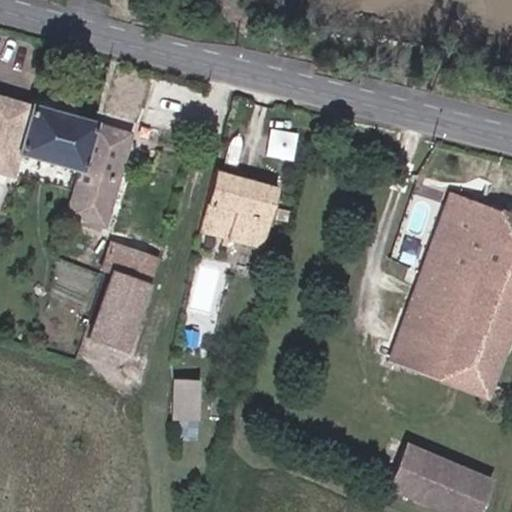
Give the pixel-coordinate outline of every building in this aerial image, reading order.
[(77,173),(92,121),(0,94),(0,171),(9,174),(15,155),(77,173)] [(77,173),(65,215),(106,226),(131,133),(92,121),(77,173)] [(270,126),(267,151),(293,155),(296,130),(270,126)] [(260,244),(276,189),(217,172),(209,202),(238,212),(232,236),(260,244)] [(485,394),(511,323),(511,213),(451,192),(388,357),(485,394)] [(110,338),(129,346),(160,257),(112,238),(103,266),(111,269),(86,332),(108,343),(110,338)] [(253,294),(257,284),(246,280),(243,291),(253,294)] [(152,356),(129,346),(110,338),(108,343),(100,362),(142,380),(152,356)] [(199,417),(196,378),(174,380),(177,418),(199,417)] [(448,511),(478,511),(492,477),(405,444),(388,488),(448,511)]
